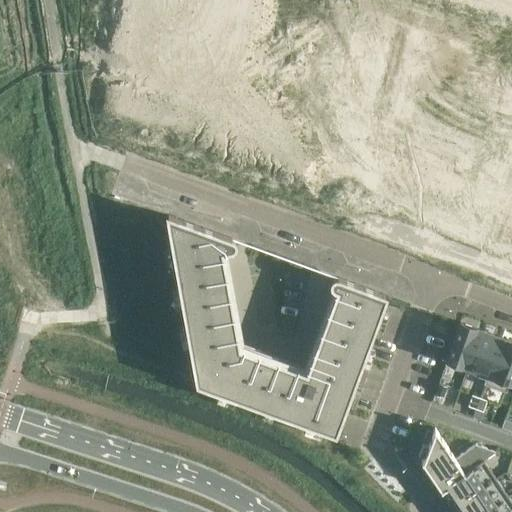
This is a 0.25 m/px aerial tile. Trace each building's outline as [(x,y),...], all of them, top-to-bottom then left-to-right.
[(150,0),(154,20),(185,31),(212,41),(240,51),(267,61),(288,69),(309,77),(328,84),(349,91),(369,99),(389,106),(403,68),(383,61),(363,53),(342,45),(323,38),(302,31),(281,23),(283,17),(256,7),(236,0),(227,0),(226,3),(218,0),(150,0)] [(442,0),(438,0),(436,6),(448,10),(450,3),(442,0)] [(450,3),(448,10),(459,15),(462,7),(450,3)] [(467,9),(464,17),(476,21),(478,13),(467,9)] [(511,107),(428,77),(414,115),(511,150),(511,107)] [(217,234),(168,216),(175,253),(198,382),(334,432),(384,295),(343,280),(309,372),(237,346),(217,234)] [(460,322),(445,364),(446,365),(466,372),(481,330),(460,322)] [(481,330),(466,372),(485,379),(486,380),(502,338),(481,330)] [(485,379),(484,384),(485,384),(506,392),(511,374),(511,341),(502,338),(486,380),(485,379)] [(439,383),(435,395),(442,397),(446,386),(439,383)] [(472,395),(468,407),(475,409),(479,398),(472,395)] [(479,398),(475,409),(483,412),(487,401),(479,398)] [(511,423),(504,420),(501,427),(511,431),(511,423)] [(422,460),(421,461),(421,462),(439,489),(483,459),(483,460),(495,452),(475,444),(455,458),(435,428),(433,429),(434,430),(422,460)] [(483,459),(439,489),(452,507),(495,478),(483,460),(483,459)] [(495,478),(452,507),(455,511),(482,511),(507,496),(495,478)] [(507,496),(482,511),(511,511),(511,502),(508,496),(507,496)]
